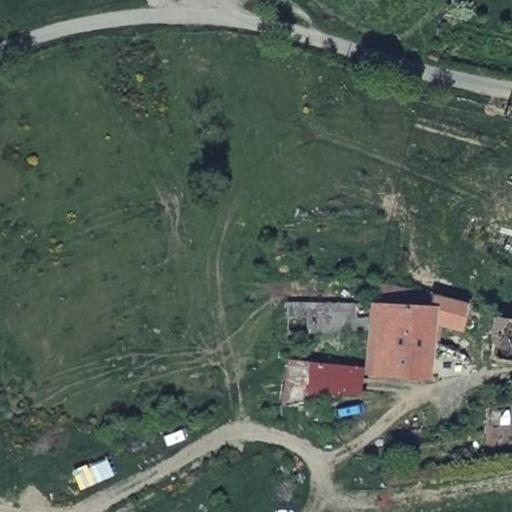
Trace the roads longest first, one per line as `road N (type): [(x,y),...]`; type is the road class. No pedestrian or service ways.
road 1 (unclassified): [(0,52),(108,18),(177,13),(313,35)]
road 2 (residential): [(313,35),(511,90)]
